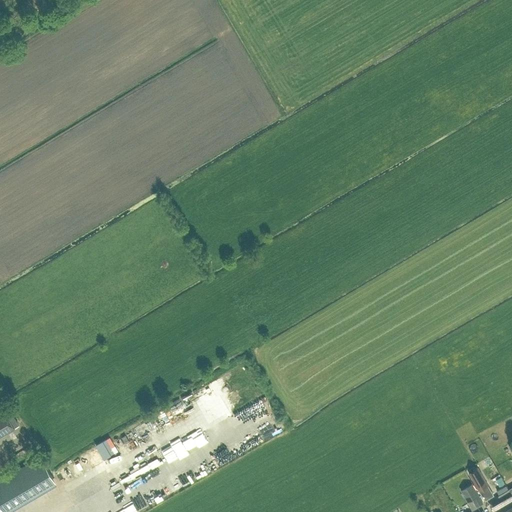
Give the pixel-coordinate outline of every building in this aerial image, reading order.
[(0,511),(3,511),(55,484),(40,457),(0,479),(0,511)] [(77,470),(90,465),(87,458),(75,463),(77,470)] [(476,468),(467,473),(478,490),(486,485),(476,468)] [(472,483),(462,489),(469,500),(478,494),(472,483)] [(74,494),(77,499),(87,494),(83,488),(74,494)] [(510,511),(511,511),(511,495),(511,494),(508,489),(498,495),(502,501),(493,506),(496,511),(498,511),(506,508),(508,511),(510,511)] [(28,506),(31,511),(39,507),(36,501),(28,506)]
